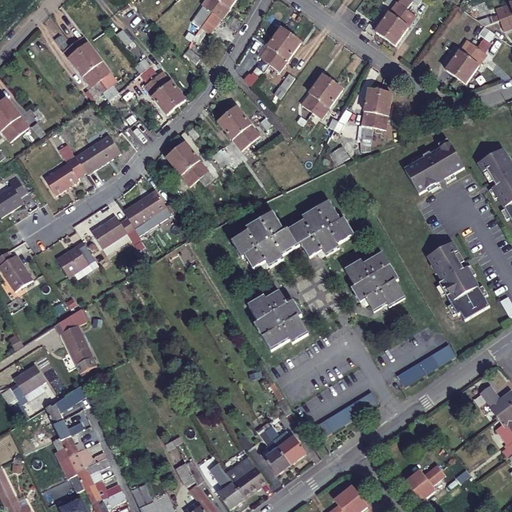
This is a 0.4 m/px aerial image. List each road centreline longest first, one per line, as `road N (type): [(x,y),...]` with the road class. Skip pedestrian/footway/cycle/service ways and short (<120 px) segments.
road 1 (residential): [(33,241),(122,182),(184,119),(226,68),(265,0)]
road 2 (residential): [(511,90),(467,105),(443,103),(296,0)]
road 3 (secondary): [(351,455),(511,340)]
